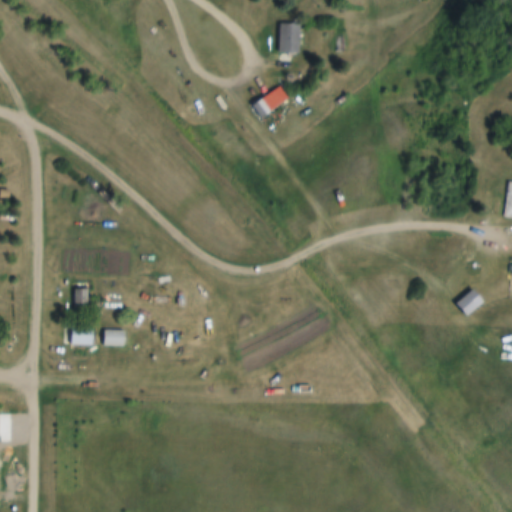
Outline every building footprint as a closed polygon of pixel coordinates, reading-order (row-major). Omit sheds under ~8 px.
[(281,24),(302,25),(301,54),(280,53),(281,24)] [(274,91),(283,104),(258,121),(249,108),(274,91)] [(0,190),(10,190),(9,199),(0,199),(0,190)] [(75,289),(89,289),(89,310),(75,310),(75,289)] [(72,326),(94,327),(93,346),(71,345),(72,326)]
